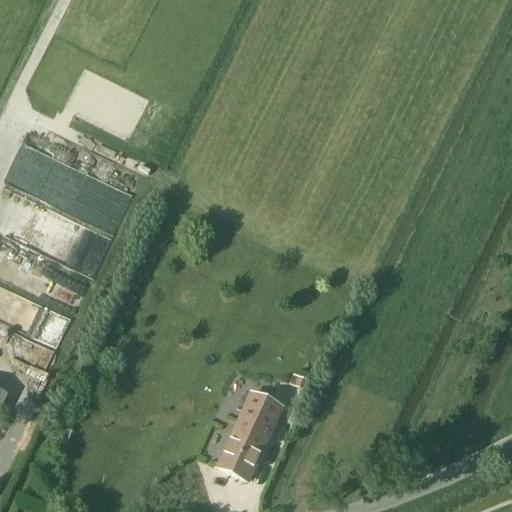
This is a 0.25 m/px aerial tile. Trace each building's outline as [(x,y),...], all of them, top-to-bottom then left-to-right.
[(43,375),(51,358),(15,339),(7,356),(43,375)] [(98,388),(86,377),(78,385),(90,396),(98,388)] [(299,380),(294,390),(308,396),(312,386),(299,380)] [(217,471),(246,485),(280,411),(251,398),(217,471)] [(68,448),(72,437),(58,431),(53,442),(68,448)]
